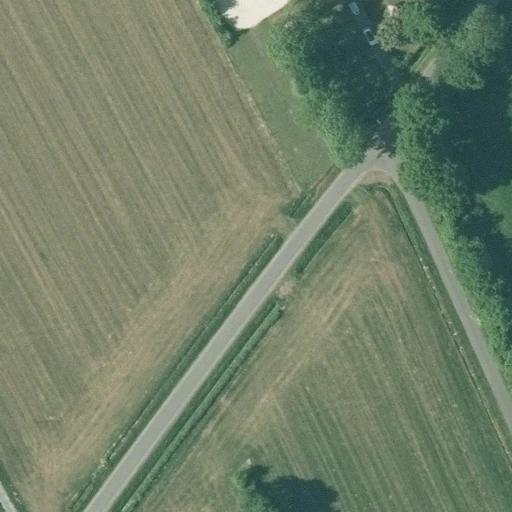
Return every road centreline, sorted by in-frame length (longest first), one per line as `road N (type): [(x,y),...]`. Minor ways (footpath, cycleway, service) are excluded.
road 1 (unclassified): [(94,511),(373,147)]
road 2 (unclassified): [(511,421),(405,180),(373,147)]
road 3 (unclassified): [(373,147),(488,0)]
